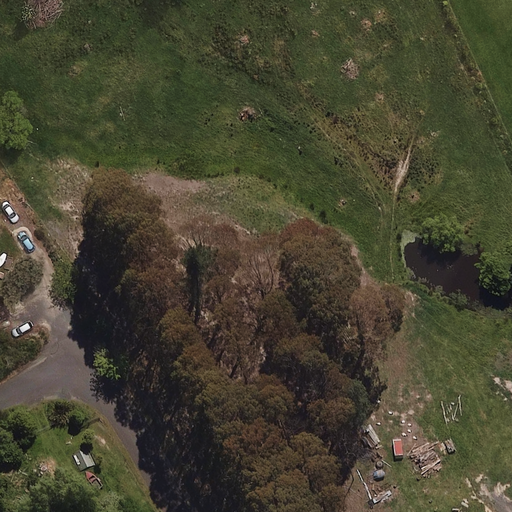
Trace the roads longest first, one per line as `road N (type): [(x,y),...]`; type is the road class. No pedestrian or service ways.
road 1 (residential): [(68,336),(168,511)]
road 2 (residential): [(0,218),(68,336)]
